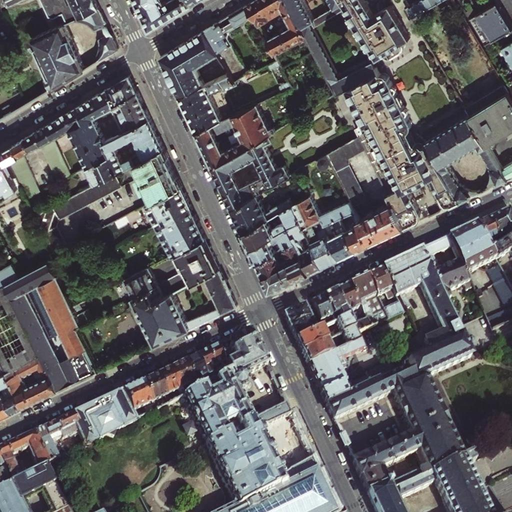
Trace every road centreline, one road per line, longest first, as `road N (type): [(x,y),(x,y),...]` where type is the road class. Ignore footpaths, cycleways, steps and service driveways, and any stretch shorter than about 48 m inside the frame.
road 1 (tertiary): [(0,431),(262,309)]
road 2 (residential): [(142,52),(262,309)]
road 3 (tertiary): [(262,309),(511,193)]
road 4 (residential): [(354,511),(262,309)]
road 5 (tertiary): [(142,52),(0,137)]
